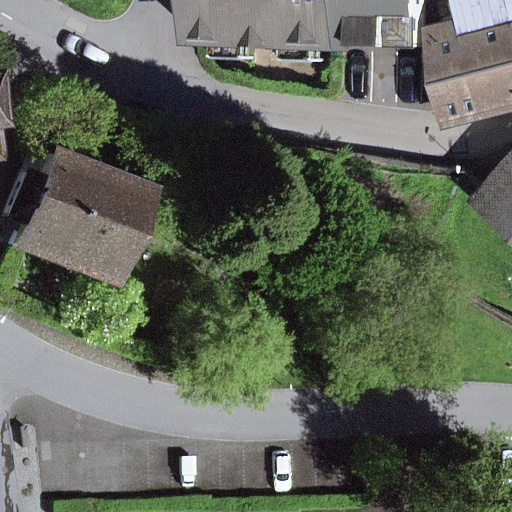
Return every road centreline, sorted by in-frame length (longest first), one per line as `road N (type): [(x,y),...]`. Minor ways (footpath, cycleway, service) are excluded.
road 1 (residential): [(511,410),(466,400),(232,411),(148,402),(43,369),(0,341)]
road 2 (residential): [(511,122),(405,137),(135,81)]
road 3 (residential): [(135,81),(0,12)]
